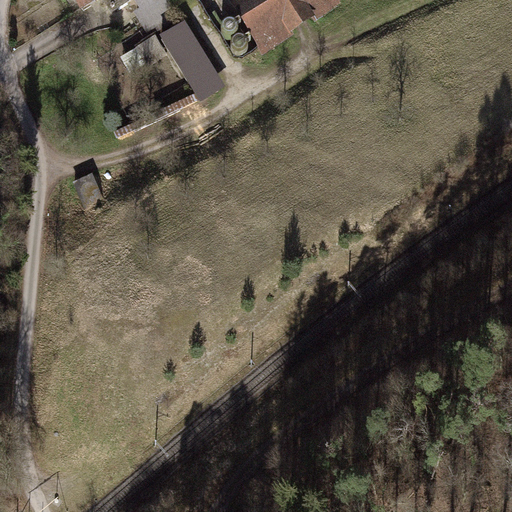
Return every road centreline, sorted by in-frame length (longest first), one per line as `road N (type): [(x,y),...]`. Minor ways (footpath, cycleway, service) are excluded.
road 1 (track): [(212,511),(242,472),(511,284)]
road 2 (track): [(40,167),(21,439),(43,511)]
